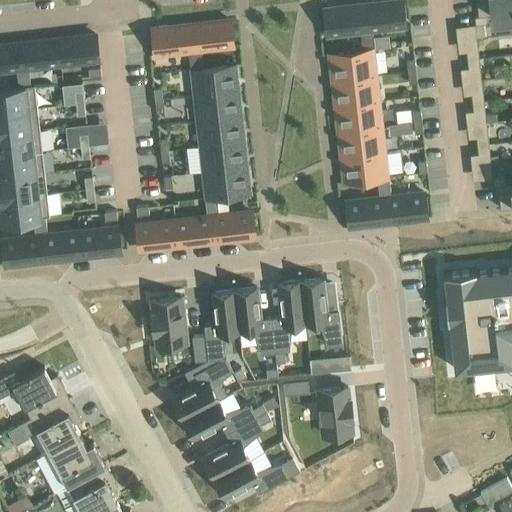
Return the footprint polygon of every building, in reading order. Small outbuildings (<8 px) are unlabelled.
[(402,0),(388,0),(363,3),(366,29),(405,24),(402,0)] [(511,10),(511,0),(476,0),(478,14),(486,13),(511,10)] [(363,3),(325,7),(328,33),(366,29),(363,3)] [(475,23),(487,21),(486,13),(474,15),(475,23)] [(230,18),(191,22),(194,48),(233,44),(230,18)] [(191,22),(153,27),(156,53),(194,48),(191,22)] [(373,31),(361,32),(362,41),(374,39),(373,31)] [(96,33),(57,37),(60,63),(98,58),(96,33)] [(57,37),(20,41),(23,67),(29,66),(60,63),(57,37)] [(374,39),(362,41),(363,49),(374,47),(374,39)] [(20,41),(0,43),(0,69),(17,68),(23,67),(20,41)] [(372,48),(330,53),(333,78),(375,74),(372,48)] [(467,58),(479,56),(478,49),(466,50),(467,58)] [(189,52),(190,60),(201,59),(201,51),(189,52)] [(468,66),(480,64),(479,56),(467,58),(468,66)] [(415,57),(407,58),(408,70),(416,69),(415,57)] [(190,60),(190,68),(202,67),(201,59),(190,60)] [(192,68),(195,94),(238,89),(235,63),(192,68)] [(23,67),(17,68),(18,76),(30,74),(29,66),(23,67)] [(101,66),(89,67),(89,75),(101,74),(101,66)] [(416,69),(408,70),(409,82),(417,81),(416,69)] [(30,74),(18,76),(19,84),(31,82),(30,74)] [(375,74),(333,78),(336,103),(378,99),(375,74)] [(35,84),(0,87),(0,110),(37,106),(35,84)] [(153,87),(155,99),(163,98),(161,86),(153,87)] [(75,90),(76,102),(84,101),(83,89),(75,90)] [(195,94),(198,119),(241,114),(238,89),(195,94)] [(472,100),(484,99),(483,91),(471,93),(472,100)] [(155,99),(156,111),(164,110),(163,98),(155,99)] [(378,99),(336,103),(339,129),(381,124),(378,99)] [(473,109),(485,107),(484,99),(472,100),(473,109)] [(76,102),(78,114),(86,113),(84,101),(76,102)] [(0,110),(0,131),(40,127),(37,106),(0,110)] [(420,107),(412,108),(414,120),(422,119),(420,107)] [(241,114),(198,119),(201,144),(244,139),(241,114)] [(422,119),(414,120),(415,132),(423,131),(422,119)] [(381,124),(339,129),(342,154),(384,149),(381,124)] [(40,127),(0,131),(0,153),(42,149),(40,127)] [(80,132),(81,144),(89,144),(88,132),(80,132)] [(477,144),(489,142),(488,134),(476,136),(477,144)] [(159,137),(161,149),(168,148),(167,136),(159,137)] [(246,165),(244,139),(201,144),(204,169),(246,165)] [(478,152),(490,150),(489,142),(477,144),(478,152)] [(81,144),(83,157),(91,156),(89,144),(81,144)] [(161,149),(162,161),(170,160),(168,148),(161,149)] [(42,149),(0,153),(0,175),(45,170),(42,149)] [(384,149),(342,154),(344,180),(387,175),(384,149)] [(426,158),(418,159),(420,171),(428,170),(426,158)] [(207,195),(249,190),(246,165),(204,169),(207,195)] [(0,175),(0,196),(47,192),(45,170),(0,175)] [(163,174),(165,186),(173,185),(171,173),(163,174)] [(85,175),(86,187),(94,186),(93,174),(85,175)] [(377,176),(378,184),(390,183),(389,175),(377,176)] [(494,184),(498,184),(506,183),(505,175),(493,176),(494,184)] [(511,182),(506,183),(498,184),(500,207),(511,205),(511,182)] [(378,184),(379,192),(391,191),(390,183),(378,184)] [(86,187),(87,199),(95,198),(94,186),(86,187)] [(424,190),(385,195),(388,220),(427,216),(424,190)] [(47,192),(0,196),(0,211),(1,220),(50,214),(47,192)] [(347,199),(350,225),(388,220),(385,195),(347,199)] [(217,196),(205,198),(206,206),(218,205),(217,196)] [(148,204),(136,205),(137,213),(149,212),(148,204)] [(218,205),(206,206),(207,214),(213,213),(219,213),(218,205)] [(117,209),(105,210),(106,218),(118,217),(117,209)] [(219,213),(213,213),(216,239),(254,235),(251,209),(219,213)] [(207,214),(176,218),(179,243),(216,239),(213,213),(207,214)] [(46,216),(34,218),(35,226),(47,224),(46,216)] [(176,218),(137,222),(140,248),(179,243),(176,218)] [(47,224),(35,226),(36,234),(42,233),(48,232),(47,224)] [(117,224),(79,229),(82,255),(120,250),(117,224)] [(48,232),(42,233),(45,259),(82,255),(79,229),(48,232)] [(36,234),(3,237),(6,263),(45,259),(42,233),(36,234)] [(476,268),(445,272),(448,296),(445,297),(448,319),(450,319),(456,368),(511,361),(511,266),(477,270),(476,268)] [(324,278),(301,281),(306,322),(319,320),(328,345),(343,343),(339,308),(327,309),(324,278)] [(283,314),(272,315),(276,351),(277,361),(286,360),(285,350),(290,349),(292,323),(306,322),(301,281),(279,283),(283,314)] [(257,286),(235,288),(240,328),(254,327),(262,352),(276,351),(272,315),(261,316),(257,286)] [(216,321),(204,323),(206,332),(206,333),(208,358),(223,356),(224,356),(227,329),(240,328),(235,288),(213,291),(216,321)] [(182,296),(152,299),(153,311),(152,311),(154,331),(155,331),(157,343),(187,339),(182,296)] [(206,333),(193,334),(195,359),(208,358),(206,333)] [(349,354),(326,356),(327,370),(331,369),(351,367),(350,354),(349,354)] [(193,385),(172,396),(183,416),(219,397),(221,396),(227,393),(227,392),(220,379),(233,368),(226,355),(225,355),(224,356),(223,356),(207,358),(185,370),(185,371),(187,375),(195,371),(200,381),(193,385)] [(0,397),(16,388),(31,417),(70,396),(57,373),(51,377),(44,365),(20,378),(15,369),(0,376),(0,397)] [(242,365),(233,370),(239,380),(247,375),(242,365)] [(277,366),(267,367),(268,376),(278,375),(277,366)] [(284,381),(283,381),(285,393),(310,391),(310,390),(309,378),(284,381)] [(348,385),(318,389),(322,433),(353,429),(352,417),(353,417),(351,397),(350,398),(348,385)] [(273,395),(263,401),(263,402),(267,409),(278,403),(273,395)] [(31,417),(8,429),(15,443),(30,435),(28,433),(38,428),(42,436),(33,440),(41,454),(49,450),(81,433),(75,422),(82,419),(70,396),(31,417)] [(219,397),(183,416),(194,437),(221,422),(226,431),(258,415),(254,406),(251,402),(250,402),(225,409),(219,397)] [(263,401),(254,406),(258,415),(267,410),(267,409),(263,402),(263,401)] [(267,410),(258,415),(262,422),(271,418),(271,417),(267,410)] [(231,440),(204,455),(215,475),(251,456),(245,444),(264,427),(262,422),(258,415),(226,431),(231,440)] [(81,433),(49,450),(68,484),(106,463),(94,441),(87,445),(81,433)] [(285,438),(277,442),(282,452),(290,448),(285,438)] [(293,455),(282,461),(289,474),(300,469),(300,468),(293,456),(293,455)] [(251,456),(215,475),(225,495),(253,481),(258,491),(289,474),(282,461),(257,468),(251,456)] [(68,484),(82,511),(97,511),(117,501),(111,490),(118,486),(106,463),(68,484)] [(481,490),(487,503),(511,489),(511,485),(507,476),(481,490)] [(6,505),(10,511),(16,511),(27,507),(34,503),(29,493),(6,505)] [(511,511),(511,498),(502,504),(506,511),(511,511)] [(124,511),(122,511),(117,501),(97,511),(131,511),(130,509),(124,511)]
